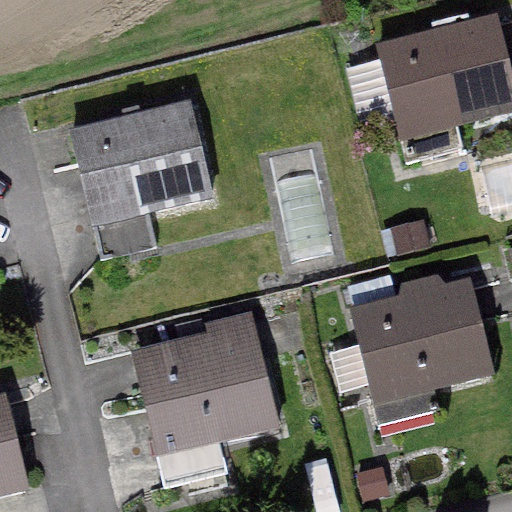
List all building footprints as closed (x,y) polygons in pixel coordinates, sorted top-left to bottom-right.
[(511,73),(505,75),(493,27),(375,56),(403,168),(458,154),(452,131),(511,115),(511,73)] [(207,202),(187,114),(68,142),(97,263),(153,250),(145,217),(207,202)] [(429,394),(489,379),(467,291),(437,298),(434,287),(402,295),(405,306),(348,320),(376,431),(434,417),(429,394)] [(222,478),(214,447),(274,432),(253,344),(134,373),(164,492),(222,478)] [(0,500),(21,495),(0,408),(0,500)]
